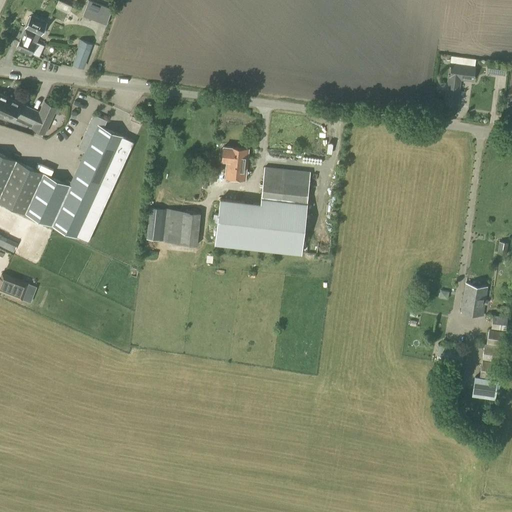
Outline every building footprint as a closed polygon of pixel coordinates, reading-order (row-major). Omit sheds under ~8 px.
[(66,21),(74,4),(64,0),(59,0),(52,15),(66,21)] [(30,40),(36,43),(40,35),(41,35),(46,22),(31,16),(26,28),(26,29),(33,32),(30,40)] [(31,54),(36,43),(30,40),(33,32),(26,29),(17,48),(31,54)] [(83,68),(90,50),(92,44),(79,39),(77,45),(79,46),(72,64),(83,68)] [(456,60),(476,63),(477,58),(456,55),(456,60)] [(452,63),(451,70),(449,84),(448,84),(445,103),(456,105),(459,78),(474,81),(475,66),(452,63)] [(504,73),(505,63),(489,63),(488,73),(504,73)] [(39,112),(21,104),(21,103),(0,93),(0,115),(13,122),(14,118),(16,119),(17,117),(34,124),(32,128),(45,134),(55,113),(58,114),(60,109),(44,101),(39,112)] [(0,202),(27,215),(79,239),(95,204),(107,177),(125,138),(105,129),(103,128),(106,121),(95,116),(93,115),(92,116),(90,122),(88,125),(77,148),(85,152),(71,181),(66,179),(64,184),(44,175),(0,154),(0,202)] [(245,180),(248,149),(223,147),(222,161),(226,162),(225,177),(245,180)] [(217,181),(218,168),(209,167),(208,180),(217,181)] [(306,220),(311,172),(265,167),(261,203),(220,198),(214,244),(303,254),(306,220)] [(197,245),(201,213),(149,207),(146,239),(197,245)] [(5,240),(0,237),(1,235),(0,234),(0,242),(3,243),(2,245),(14,251),(17,244),(6,239),(5,240)] [(506,255),(508,243),(499,241),(497,253),(506,255)] [(0,291),(21,300),(28,283),(2,273),(0,276),(0,291)] [(480,286),(480,283),(472,282),(472,285),(465,284),(460,311),(483,315),(487,287),(480,286)] [(418,323),(418,312),(410,311),(410,323),(418,323)] [(505,330),(507,317),(493,315),(491,328),(505,330)] [(500,362),(505,331),(488,329),(486,343),(484,343),(482,359),(500,362)] [(461,367),(463,350),(438,346),(435,362),(461,367)] [(499,380),(501,362),(481,360),(479,377),(499,380)]
